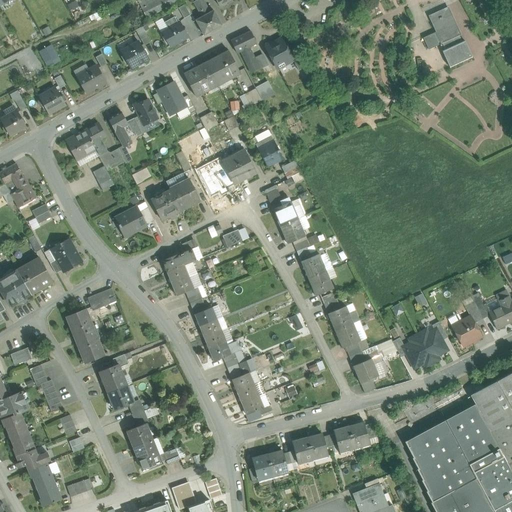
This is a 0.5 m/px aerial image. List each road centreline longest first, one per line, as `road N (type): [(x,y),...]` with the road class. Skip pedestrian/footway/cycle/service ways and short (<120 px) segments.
road 1 (residential): [(117,269),(220,217),(244,217),(304,310),(350,405)]
road 2 (residential): [(33,137),(284,0)]
road 3 (residential): [(117,269),(185,348),(224,439)]
road 4 (residential): [(33,316),(127,493)]
road 5 (residential): [(511,342),(438,379),(350,405)]
road 6 (residential): [(33,137),(80,229),(117,269)]
road 7 (residential): [(350,405),(224,439)]
